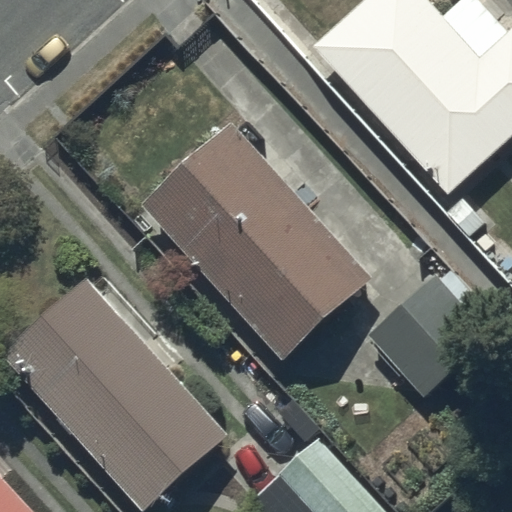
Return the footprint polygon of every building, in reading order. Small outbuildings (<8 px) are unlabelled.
[(435,0),(363,0),(320,41),(455,183),(511,131),(511,24),(509,28),(483,0),(458,0),(446,12),(435,0)] [(378,269),(234,117),(144,202),(287,354),(378,269)] [(442,267),(374,329),(428,389),(497,327),(442,267)] [(158,332),(107,278),(101,284),(89,272),(18,341),(40,364),(27,377),(148,504),(232,424),(150,339),(158,332)] [(330,427),(254,492),(270,511),(347,511),(380,485),(330,427)] [(0,511),(47,511),(0,462),(0,511)]
